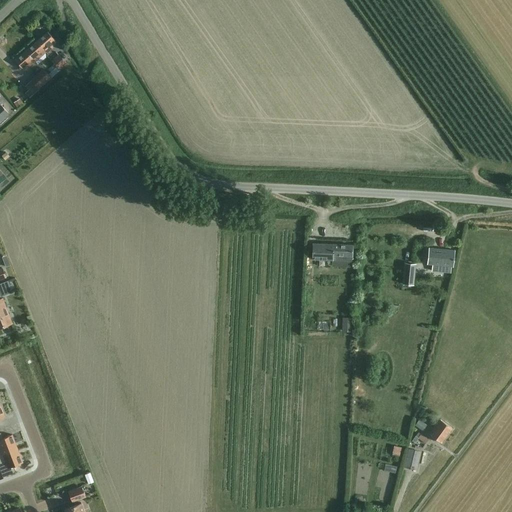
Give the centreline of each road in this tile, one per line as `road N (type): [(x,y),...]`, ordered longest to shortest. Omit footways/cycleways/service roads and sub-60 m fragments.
road 1 (unclassified): [(511,203),(216,184),(191,174),(162,154),(71,0)]
road 2 (residential): [(0,370),(8,366),(47,464),(22,480)]
